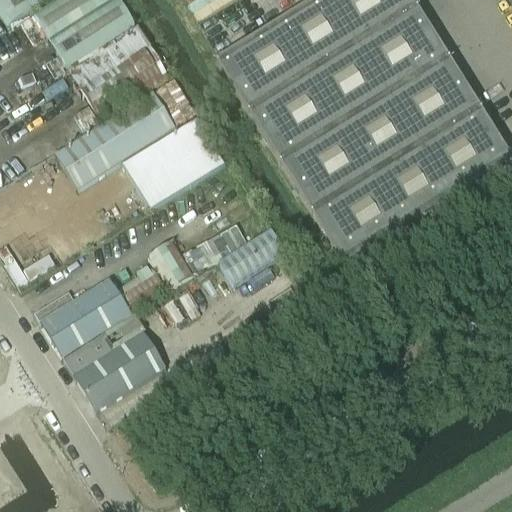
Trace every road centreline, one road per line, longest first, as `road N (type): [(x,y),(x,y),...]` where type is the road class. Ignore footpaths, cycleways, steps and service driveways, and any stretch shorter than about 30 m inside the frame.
road 1 (unclassified): [(196,511),(511,313)]
road 2 (unclassified): [(119,511),(0,321)]
